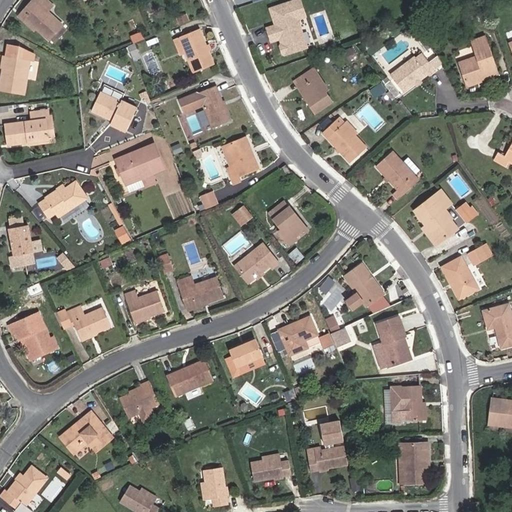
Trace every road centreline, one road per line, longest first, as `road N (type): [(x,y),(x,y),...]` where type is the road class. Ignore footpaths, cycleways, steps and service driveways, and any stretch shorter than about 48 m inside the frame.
road 1 (residential): [(41,410),(94,373),(289,297),(369,220)]
road 2 (residential): [(218,0),(273,124),(369,220)]
road 3 (residential): [(369,220),(405,249),(443,313),(453,379)]
road 4 (residential): [(453,379),(461,507)]
